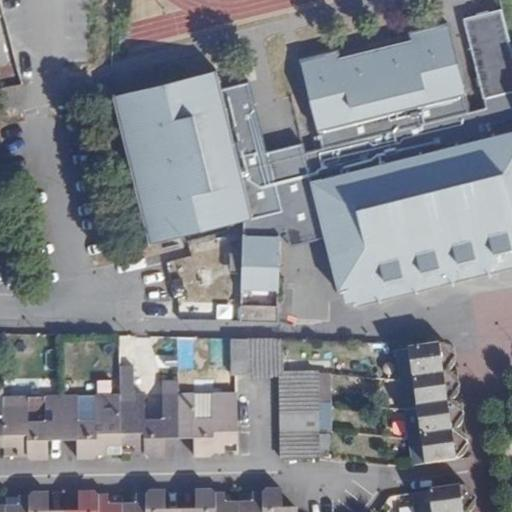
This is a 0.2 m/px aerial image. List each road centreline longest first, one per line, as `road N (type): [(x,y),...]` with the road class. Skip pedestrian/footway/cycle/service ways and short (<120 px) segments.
road 1 (residential): [(379,476),(0,476)]
road 2 (residential): [(0,307),(87,307),(130,296)]
